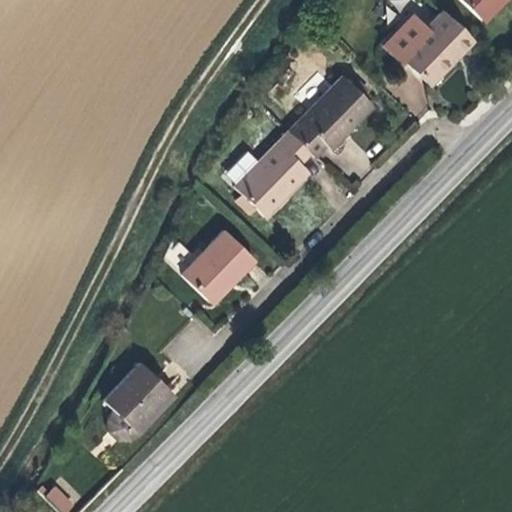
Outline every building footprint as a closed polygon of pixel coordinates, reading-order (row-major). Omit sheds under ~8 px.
[(508,0),(463,0),(486,22),(508,0)] [(472,42),(444,14),(428,29),(415,17),(381,50),(395,63),(400,60),(428,88),(472,42)] [(349,71),(344,76),(366,98),(371,93),(349,71)] [(344,76),(289,129),(309,152),(315,157),(326,145),(329,148),(373,103),(366,98),(344,76)] [(309,152),(289,129),(234,187),(239,192),(254,210),(262,216),(306,172),(298,164),(309,152)] [(254,210),(239,192),(233,199),(249,215),(254,210)] [(220,228),(177,272),(206,303),(250,260),(220,228)] [(128,426),(163,391),(134,361),(97,396),(103,403),(100,411),(100,419),(101,425),(103,429),(110,434),(116,435),(121,436),(133,431),(128,426)] [(167,396),(163,391),(128,426),(133,431),(167,396)] [(57,511),(66,511),(74,504),(54,485),(42,497),(57,511)]
